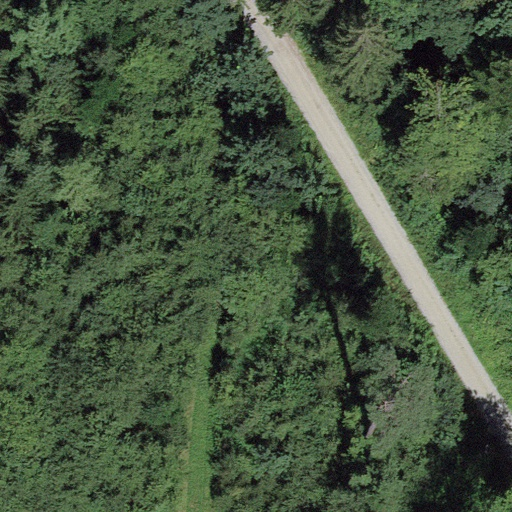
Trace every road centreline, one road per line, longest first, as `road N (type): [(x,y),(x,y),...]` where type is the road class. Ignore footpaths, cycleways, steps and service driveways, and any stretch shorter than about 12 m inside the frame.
road 1 (track): [(213,0),(199,511)]
road 2 (track): [(241,0),(511,431)]
